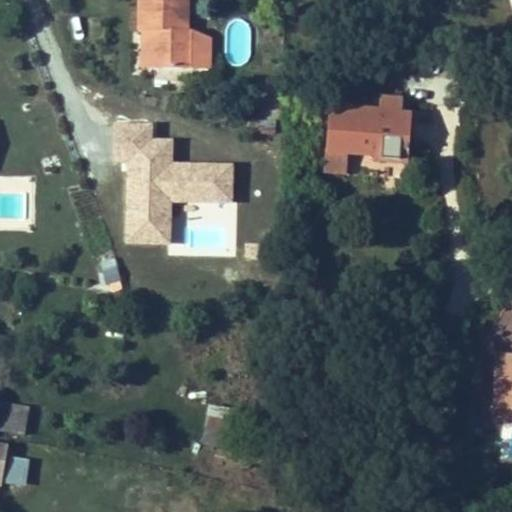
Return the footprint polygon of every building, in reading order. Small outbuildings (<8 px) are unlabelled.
[(138,0),(138,31),(143,31),(151,32),(150,69),(209,70),(210,38),(192,32),(187,32),(187,0),(138,0)] [(67,19),(69,40),(103,36),(101,16),(67,19)] [(142,69),(150,69),(151,32),(143,31),(142,69)] [(383,115),(399,116),(400,101),(381,100),(381,112),(383,112),(383,115)] [(329,108),(325,171),(345,173),(347,153),(374,155),(374,160),(407,163),(411,117),(399,116),(383,115),(383,112),(381,112),(329,108)] [(99,261),(106,294),(121,291),(114,258),(99,261)] [(511,357),(495,356),(493,397),(511,397),(511,357)] [(473,382),(481,383),(483,364),(475,364),(473,382)] [(511,397),(493,397),(492,410),(511,410),(511,397)] [(0,431),(25,433),(27,405),(0,403),(0,431)] [(206,409),(206,434),(226,433),(225,409),(206,409)] [(8,462),(6,481),(25,483),(27,465),(8,462)]
